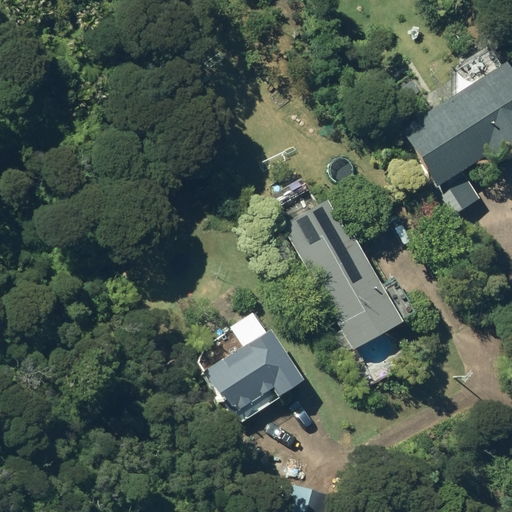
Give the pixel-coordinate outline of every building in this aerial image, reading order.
[(426,188),(455,171),(475,158),(478,163),(511,142),(511,90),(495,64),(389,131),(424,185),(426,188)] [(426,188),(424,185),(419,189),(439,220),(473,199),(455,171),(426,188)] [(343,238),(338,241),(316,204),(275,227),(297,265),(328,320),(346,351),(393,324),(343,238)] [(222,415),(229,425),(271,399),(270,396),(291,383),(260,333),(258,334),(245,315),(224,328),(237,347),(193,374),(219,417),(222,415)] [(275,511),(313,511),(318,494),(282,485),(275,511)]
